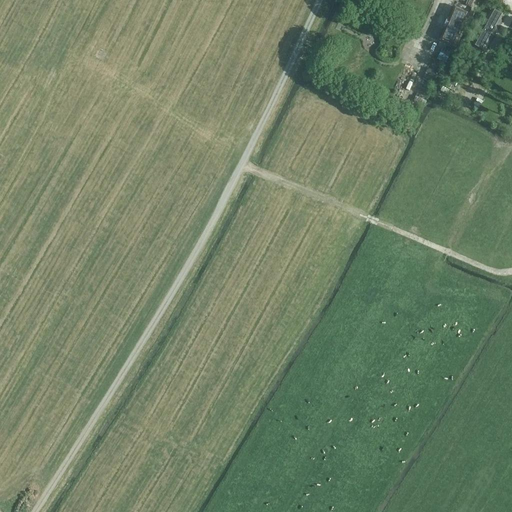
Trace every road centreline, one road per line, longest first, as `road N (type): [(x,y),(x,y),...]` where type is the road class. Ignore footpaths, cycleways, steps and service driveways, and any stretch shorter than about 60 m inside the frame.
road 1 (track): [(322,0),(184,274),(35,511)]
road 2 (track): [(511,272),(243,165)]
